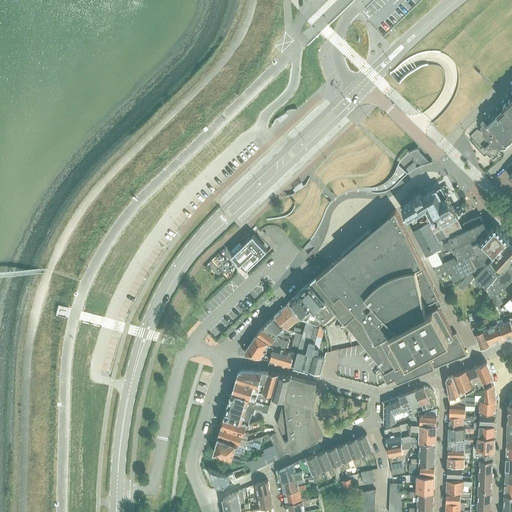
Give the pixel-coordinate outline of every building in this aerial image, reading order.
[(337,153),(278,210),(323,257),(357,224),(414,168),(418,165),(423,163),(423,164),(423,163),(424,163),(425,163),(426,162),(427,162),(428,162),(429,162),(429,161),(430,161),(431,161),(432,161),(432,160),(429,161),(426,157),(511,70),(511,0),(493,0),(443,50),(437,56),(404,87),(370,120),(337,153)] [(385,31),(393,25),(389,20),(381,25),(385,31)] [(511,90),(510,93),(509,93),(504,98),(504,99),(501,102),(503,104),(499,108),(498,106),(496,108),(494,109),(490,113),(490,114),(488,116),(486,117),(482,120),(482,122),(481,124),(482,125),(481,127),(481,129),(482,129),(481,131),(482,132),(481,134),(486,138),(487,138),(489,140),(489,142),(485,146),(489,151),(494,147),(496,147),(498,149),(499,148),(500,149),(505,148),(511,141),(511,140),(511,90)] [(449,248),(445,240),(444,238),(463,228),(441,186),(437,188),(423,196),(421,193),(415,197),(411,199),(412,200),(402,206),(408,217),(426,208),(432,219),(430,220),(437,234),(440,239),(438,240),(440,246),(441,247),(443,250),(449,248)] [(310,282),(336,312),(358,337),(386,372),(388,371),(389,373),(384,376),(388,382),(401,374),(403,380),(467,354),(456,332),(454,333),(435,299),(439,297),(396,209),(391,213),(390,212),(389,213),(391,216),(346,254),(344,251),(343,252),(344,253),(310,282)] [(477,273),(485,264),(476,256),(474,252),(470,254),(465,244),(473,241),(471,238),(487,231),(480,215),(464,222),(467,229),(449,237),(449,238),(445,240),(449,248),(443,250),(441,247),(427,255),(433,267),(444,262),(448,271),(450,270),(454,277),(472,268),(472,269),(477,273)] [(440,239),(437,234),(435,236),(427,222),(414,229),(427,253),(440,246),(438,240),(440,239)] [(487,262),(510,239),(496,226),(494,226),(481,239),(480,237),(478,239),(473,241),(465,244),(470,254),(474,252),(476,256),(485,264),(487,262)] [(238,243),(231,250),(234,253),(231,255),(237,261),(236,261),(239,265),(243,261),(245,264),(248,267),(267,248),(253,234),(251,237),(250,237),(243,244),(241,242),(238,243)] [(498,272),(511,258),(511,240),(510,239),(487,262),(485,264),(477,273),(475,276),(486,287),(487,286),(498,272)] [(511,277),(511,258),(498,272),(487,286),(489,290),(492,295),(498,292),(499,291),(511,277)] [(449,273),(448,271),(444,262),(433,267),(439,278),(440,278),(449,273)] [(470,281),(475,276),(477,273),(472,269),(465,277),(470,281)] [(325,321),(336,312),(310,282),(299,292),(321,317),(325,321)] [(318,320),(321,317),(299,292),(290,301),(302,315),(308,318),(318,320)] [(503,302),(498,292),(492,295),(497,306),(499,305),(503,302)] [(287,328),(302,315),(290,301),(286,305),(275,316),(283,326),(284,327),(287,328)] [(281,328),(283,326),(275,316),(264,325),(256,335),(273,346),(276,343),(278,341),(281,338),(285,331),(281,328)] [(502,319),(498,321),(499,325),(504,339),(511,336),(511,325),(510,321),(504,323),(502,319)] [(294,367),(308,370),(319,328),(314,326),(315,323),(307,320),(303,334),(302,338),(299,347),(294,367)] [(484,329),(484,330),(490,345),(504,339),(499,325),(498,321),(495,321),(496,325),(484,329)] [(319,328),(308,370),(321,373),(325,357),(318,355),(323,330),(322,327),(320,325),(319,328)] [(490,345),(484,330),(478,332),(476,326),(472,328),(481,349),(490,345)] [(285,331),(281,338),(278,341),(276,343),(273,346),(271,355),(270,360),(290,366),(294,351),(287,349),(290,336),(292,337),(294,331),(287,329),(285,331)] [(292,345),(299,347),(302,338),(303,334),(295,332),(292,345)] [(264,352),(271,355),(273,346),(256,335),(244,353),(260,358),(264,352)] [(487,361),(476,366),(484,384),(494,379),(493,376),(487,361)] [(476,366),(467,369),(471,378),(472,378),(474,384),(476,388),(484,384),(476,366)] [(238,372),(235,379),(260,387),(259,390),(262,391),(263,386),(267,372),(242,369),(238,372)] [(467,369),(453,375),(459,391),(474,384),(472,378),(471,378),(467,369)] [(263,386),(262,391),(268,393),(273,394),(279,372),(267,372),(263,386)] [(279,372),(273,394),(272,396),(284,399),(277,423),(291,452),(319,439),(317,434),(315,430),(314,424),(313,423),(313,422),(312,422),(312,421),(311,420),(310,419),(308,418),(307,417),(305,417),(315,383),(306,380),(307,380),(292,376),(279,372)] [(459,391),(453,375),(448,377),(447,380),(451,402),(455,401),(461,398),(459,391)] [(235,379),(232,391),(250,397),(253,387),(258,388),(259,390),(260,387),(235,379)] [(494,381),(494,379),(484,384),(485,386),(481,387),(485,396),(485,398),(496,399),(496,394),(494,381)] [(203,403),(209,383),(200,380),(195,401),(203,403)] [(424,386),(415,390),(421,403),(425,402),(428,408),(432,407),(427,394),(432,393),(433,397),(436,396),(434,391),(433,390),(430,388),(427,387),(424,386)] [(270,402),(272,396),(273,394),(268,393),(262,391),(259,390),(257,398),(270,402)] [(415,390),(407,393),(412,407),(415,414),(419,412),(416,405),(421,403),(415,390)] [(232,391),(228,404),(252,411),(254,412),(255,407),(264,410),(268,411),(270,402),(257,398),(250,397),(232,391)] [(412,407),(407,393),(385,401),(384,402),(384,423),(386,424),(415,414),(412,407)] [(437,405),(436,396),(433,397),(432,393),(427,394),(432,407),(437,405)] [(479,412),(481,412),(496,413),(496,401),(484,400),(484,395),(475,395),(475,396),(475,403),(480,404),(479,412)] [(450,404),(450,416),(467,417),(467,414),(465,414),(466,410),(475,410),(475,403),(475,396),(465,396),(460,399),(460,404),(450,404)] [(228,404),(224,416),(249,423),(252,411),(228,404)] [(481,412),(480,422),(495,423),(496,413),(481,412)] [(411,424),(436,425),(437,414),(421,414),(412,417),(411,424)] [(224,416),(221,427),(243,433),(243,430),(247,431),(249,432),(248,434),(252,432),(265,428),(262,419),(252,422),(249,423),(224,416)] [(474,417),(467,417),(450,416),(449,427),(463,427),(469,428),(470,424),(467,424),(467,420),(474,420),(474,417)] [(419,433),(436,433),(436,425),(411,424),(411,429),(419,429),(419,433)] [(479,437),(494,438),(495,425),(474,424),(474,428),(474,429),(480,429),(479,437)] [(384,429),(387,445),(403,442),(400,425),(384,429)] [(221,427),(218,437),(240,443),(243,433),(221,427)] [(463,439),(466,439),(466,432),(471,432),(471,433),(474,433),(474,429),(474,428),(469,428),(463,427),(449,427),(449,438),(463,439)] [(243,430),(243,433),(240,443),(245,445),(246,441),(248,434),(249,432),(247,431),(243,430)] [(276,433),(268,436),(273,446),(278,458),(286,454),(276,433)] [(411,441),(412,441),(419,441),(436,442),(436,433),(419,433),(419,439),(417,438),(417,437),(411,437),(411,441)] [(367,434),(357,438),(363,453),(368,451),(371,459),(376,457),(373,449),(367,434)] [(218,437),(214,451),(237,458),(243,460),(245,453),(244,452),(245,448),(250,449),(252,445),(260,447),(263,437),(246,441),(245,445),(240,443),(218,437)] [(473,458),(478,459),(478,453),(493,454),(493,451),(494,451),(494,438),(479,437),(478,437),(478,444),(473,444),(473,448),(473,451),(473,458)] [(357,438),(346,442),(353,457),(356,465),(361,463),(358,455),(363,453),(357,438)] [(468,439),(466,439),(463,439),(449,438),(448,447),(463,448),(465,448),(465,446),(463,446),(463,443),(473,444),(473,439),(468,439)] [(402,449),(413,447),(412,441),(411,441),(410,441),(407,442),(403,442),(387,445),(392,468),(404,466),(402,460),(398,460),(397,455),(403,454),(402,449)] [(411,458),(411,464),(419,464),(435,464),(436,442),(419,441),(412,441),(413,447),(420,447),(419,458),(411,458)] [(348,459),(352,457),(353,457),(346,442),(336,446),(343,461),(342,461),(345,469),(350,467),(348,459)] [(276,459),(278,458),(273,446),(263,450),(265,454),(272,451),(276,459)] [(338,463),(342,461),(343,461),(336,446),(332,447),(332,448),(338,462),(338,463)] [(462,451),(473,451),(473,448),(465,448),(463,448),(448,447),(448,456),(462,457),(462,451)] [(327,449),(316,454),(323,469),(328,467),(331,475),(336,473),(333,465),(333,464),(327,450),(327,449)] [(251,471),(276,459),(272,451),(265,454),(254,459),(247,461),(251,471)] [(312,473),(313,475),(315,481),(320,479),(317,471),(323,469),(316,454),(306,458),(312,473)] [(465,457),(462,457),(448,456),(448,465),(463,466),(466,466),(467,464),(464,464),(465,457)] [(306,458),(300,460),(304,477),(313,475),(312,473),(310,469),(306,458)] [(300,460),(279,470),(282,481),(304,477),(300,460)] [(480,460),(479,474),(492,475),(493,460),(492,460),(480,460)] [(421,468),(420,475),(434,476),(435,464),(419,464),(411,464),(410,464),(409,472),(414,472),(415,468),(421,468)] [(462,476),(463,466),(448,465),(447,475),(462,476)] [(405,472),(404,466),(392,468),(393,474),(405,472)] [(226,474),(209,469),(218,487),(236,478),(234,474),(240,472),(241,476),(247,473),(243,468),(226,474)] [(361,471),(362,477),(374,475),(373,469),(361,471)] [(479,474),(478,489),(491,490),(492,475),(479,474)] [(374,475),(362,477),(363,483),(375,481),(374,475)] [(417,475),(416,491),(434,492),(434,476),(420,475),(417,475)] [(282,481),(284,492),(306,488),(306,485),(299,486),(298,483),(305,481),(304,477),(282,481)] [(352,485),(352,484),(351,478),(343,480),(344,487),(352,485)] [(256,483),(258,496),(271,493),(268,480),(256,483)] [(447,480),(447,491),(463,492),(463,485),(472,485),(472,481),(463,480),(463,481),(447,480)] [(284,492),(286,503),(303,500),(309,499),(308,495),(306,496),(305,493),(307,492),(306,488),(284,492)] [(223,498),(225,511),(236,511),(242,511),(240,502),(245,501),(243,489),(238,491),(223,498)] [(359,511),(371,511),(374,511),(376,489),(360,492),(359,511)] [(478,489),(478,504),(491,505),(491,490),(478,489)] [(418,496),(418,502),(433,503),(434,492),(416,491),(410,491),(410,496),(418,496)] [(447,491),(446,503),(460,503),(461,496),(467,497),(466,503),(471,503),(471,492),(463,492),(447,491)] [(258,496),(261,508),(274,506),(271,493),(258,496)] [(511,511),(511,495),(504,495),(503,511),(511,511)] [(303,500),(286,503),(287,511),(297,511),(305,511),(304,506),(310,505),(309,499),(303,500)] [(409,507),(409,511),(432,511),(433,503),(418,502),(418,507),(409,507)] [(446,503),(445,511),(460,511),(460,509),(465,510),(465,503),(460,503),(446,503)]
